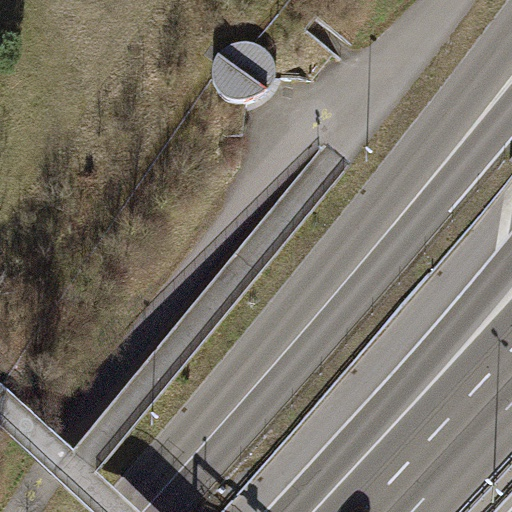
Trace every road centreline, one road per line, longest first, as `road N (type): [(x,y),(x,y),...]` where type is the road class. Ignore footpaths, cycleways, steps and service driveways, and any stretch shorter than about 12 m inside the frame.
road 1 (primary): [(511,33),(161,491)]
road 2 (motorway): [(511,97),(161,491)]
road 3 (motorway): [(511,266),(321,511)]
road 4 (motorway): [(511,377),(382,511)]
